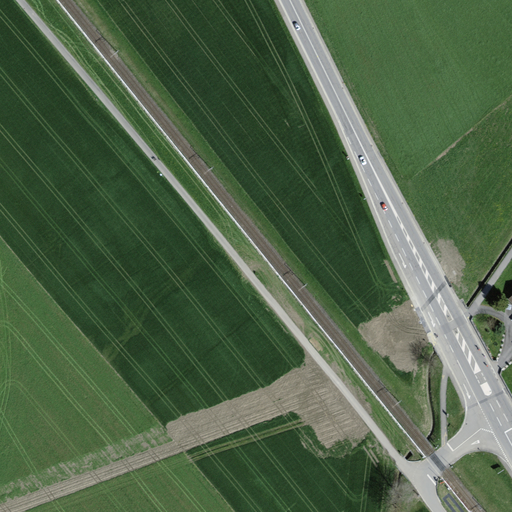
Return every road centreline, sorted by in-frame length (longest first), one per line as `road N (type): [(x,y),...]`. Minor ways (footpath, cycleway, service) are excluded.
road 1 (unclassified): [(419,483),(19,0)]
road 2 (secondary): [(387,196),(493,422)]
road 3 (secondary): [(508,413),(387,196)]
road 4 (secondary): [(290,0),(387,196)]
